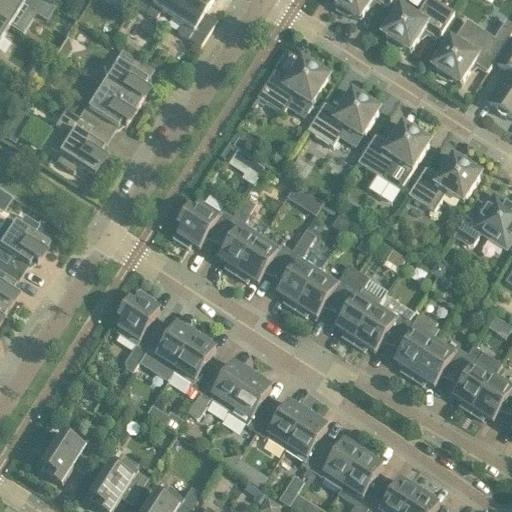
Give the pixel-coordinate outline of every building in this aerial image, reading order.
[(0,0),(0,23),(9,29),(24,6),(20,3),(21,0),(0,0)] [(121,0),(134,8),(139,0),(121,0)] [(161,14),(172,21),(185,0),(139,0),(134,8),(156,22),(161,14)] [(213,2),(209,0),(185,0),(172,21),(183,28),(178,36),(200,50),(213,29),(201,22),(213,2)] [(334,0),(332,5),(339,10),(337,14),(350,20),(351,18),(359,22),(366,12),(373,2),(377,4),(387,11),(394,0),(334,0)] [(400,9),(384,33),(382,37),(390,43),(387,47),(400,52),(402,50),(410,55),(424,34),(438,43),(455,16),(430,0),(428,0),(416,19),(400,9)] [(0,43),(9,29),(0,23),(0,43)] [(434,66),(432,70),(440,75),(438,79),(451,85),(452,83),(460,88),(474,66),(488,75),(511,37),(511,27),(506,24),(495,41),(471,26),(458,46),(450,41),(434,66)] [(511,43),(497,67),(509,75),(489,106),(497,111),(498,115),(501,118),(505,119),(508,118),(511,120),(511,43)] [(60,51),(54,59),(64,65),(69,57),(60,51)] [(148,71),(121,54),(114,65),(116,67),(116,68),(104,70),(106,82),(102,89),(137,111),(150,92),(144,88),(147,84),(142,81),(148,71)] [(302,62),(299,66),(288,84),(274,75),(257,102),(283,118),(287,111),(304,122),(312,109),(330,80),(322,75),(323,73),(313,63),(310,67),(302,62)] [(32,71),(23,85),(31,90),(40,77),(32,71)] [(112,128),(117,131),(119,127),(125,131),(137,111),(102,89),(87,112),(86,110),(79,121),(105,138),(112,128)] [(325,107),(308,134),(333,151),(346,131),(362,141),(381,113),(372,107),(374,105),(363,96),(361,100),(352,95),(338,116),(325,107)] [(105,138),(79,121),(65,113),(55,130),(56,130),(56,129),(60,132),(49,151),(62,159),(57,165),(56,165),(56,166),(73,177),(73,176),(72,175),(77,168),(94,179),(107,159),(101,156),(104,152),(99,149),(105,138)] [(376,178),(401,193),(413,173),(431,145),(423,140),(424,138),(414,128),(411,132),(406,129),(403,127),(389,148),(375,140),(358,167),(376,178)] [(233,149),(236,151),(244,156),(250,145),(240,139),(233,149)] [(228,146),(220,159),(223,162),(230,152),(234,154),(236,151),(233,149),(228,146)] [(426,172),(409,199),(434,215),(447,195),(463,205),(481,177),(474,172),(475,170),(464,160),(462,164),(453,159),(439,181),(426,172)] [(254,188),(265,171),(254,164),(243,181),(254,188)] [(304,197),(293,190),(286,201),(297,208),(304,197)] [(511,206),(507,208),(495,200),(488,211),(477,204),(454,240),(469,249),(474,248),(482,236),(506,251),(511,241),(511,206)] [(244,227),(256,208),(245,202),(233,220),(244,227)] [(200,253),(209,238),(218,244),(233,221),(223,215),(222,217),(202,204),(195,216),(190,213),(180,229),(184,232),(179,240),(176,237),(172,243),(189,253),(192,248),(200,253)] [(227,267),(224,272),(236,280),(261,240),(233,221),(218,244),(218,245),(220,242),(229,248),(220,262),(227,267)] [(0,231),(0,232),(3,244),(0,247),(0,265),(17,276),(24,266),(28,269),(31,265),(36,269),(49,248),(33,238),(35,234),(33,225),(17,228),(14,226),(12,229),(0,231)] [(348,236),(356,242),(363,232),(354,226),(348,236)] [(375,230),(371,235),(379,240),(385,232),(379,228),(375,230)] [(309,229),(306,233),(316,240),(319,235),(309,229)] [(294,314),(316,280),(320,273),(302,262),(316,240),(306,233),(292,254),(277,279),(278,279),(279,277),(288,282),(278,297),(286,302),(283,307),(294,314)] [(399,241),(388,234),(384,242),(394,248),(399,241)] [(258,287),(267,273),(277,279),(292,254),(282,248),(279,252),(261,240),(236,280),(247,287),(251,282),(258,287)] [(0,313),(6,317),(18,297),(13,293),(15,290),(11,286),(17,276),(0,265),(0,313)] [(438,267),(433,275),(441,280),(443,277),(442,269),(438,267)] [(335,292),(316,280),(294,314),(306,322),(309,317),(317,321),(326,307),(335,313),(359,276),(349,270),(335,292)] [(353,349),(379,308),(378,308),(381,303),(363,292),(369,283),(359,276),(335,313),(336,313),(337,311),(346,317),(337,331),(344,336),(341,341),(353,349)] [(140,366),(145,358),(160,334),(151,328),(160,314),(153,309),(156,304),(140,293),(136,299),(140,301),(135,309),(130,306),(120,322),(124,325),(117,337),(137,349),(125,366),(127,372),(133,376),(140,366)] [(397,319),(379,308),(353,349),(365,356),(368,351),(376,356),(385,342),(394,347),(408,326),(409,324),(398,317),(397,319)] [(409,324),(408,326),(394,347),(395,348),(396,346),(405,351),(396,366),(403,370),(400,376),(412,383),(437,344),(434,342),(439,333),(435,331),(437,327),(424,319),(421,322),(418,320),(413,327),(409,324)] [(145,358),(140,366),(169,384),(174,376),(200,335),(188,328),(185,333),(177,328),(168,343),(159,337),(161,335),(160,334),(145,358)] [(191,390),(201,397),(216,373),(207,367),(216,353),(209,348),(212,343),(200,335),(174,376),(193,388),(191,390)] [(412,383),(424,391),(427,386),(434,390),(443,376),(453,382),(467,359),(457,353),(456,355),(437,344),(412,383)] [(474,350),(467,359),(453,382),(455,380),(464,386),(454,400),(462,405),(459,410),(470,417),(496,377),(502,368),(474,350)] [(216,373),(201,397),(188,417),(197,422),(200,422),(207,410),(207,409),(211,403),(230,415),(256,374),(244,367),(241,372),(233,367),(224,382),(215,376),(217,374),(216,373)] [(229,418),(257,436),(272,412),(263,406),(272,392),(264,387),(268,382),(256,374),(230,415),(231,416),(229,418)] [(470,417),(482,425),(485,420),(493,425),(502,410),(511,416),(511,415),(511,386),(496,377),(470,417)] [(257,436),(286,454),(312,413),(300,406),(297,411),(289,406),(280,421),(271,415),(272,413),(272,412),(257,436)] [(303,468),(313,475),(328,451),(318,445),(328,431),(320,426),(323,421),(312,413),(286,454),(304,466),(303,468)] [(176,437),(184,424),(172,417),(164,429),(176,437)] [(52,481),(62,488),(76,467),(87,474),(88,473),(87,472),(100,451),(92,446),(93,445),(92,444),(87,452),(67,439),(61,448),(57,445),(43,467),(47,470),(43,477),(44,478),(45,477),(52,481)] [(313,475),(341,493),(367,452),(356,445),(352,450),(345,445),(336,460),(327,454),(328,452),(328,451),(313,475)] [(342,493),(339,498),(356,508),(353,511),(369,511),(384,490),(374,484),(383,470),(376,465),(379,460),(367,452),(341,493),(342,493)] [(139,474),(124,461),(115,470),(112,469),(107,477),(102,474),(89,496),(93,499),(89,506),(91,507),(91,506),(98,511),(99,511),(115,511),(124,498),(135,505),(136,504),(135,503),(149,483),(138,476),(139,474)] [(248,469),(239,463),(232,475),(241,481),(248,469)] [(409,511),(423,491),(411,484),(408,489),(401,484),(391,498),(383,493),(384,490),(369,511),(409,511)] [(194,511),(203,498),(192,491),(184,503),(170,490),(161,500),(158,498),(153,506),(148,503),(142,511),(194,511)] [(437,511),(439,509),(432,504),(435,499),(423,491),(409,511),(437,511)] [(287,493),(281,503),(291,509),(297,499),(287,493)] [(268,501),(261,511),(281,511),(283,510),(268,501)]
